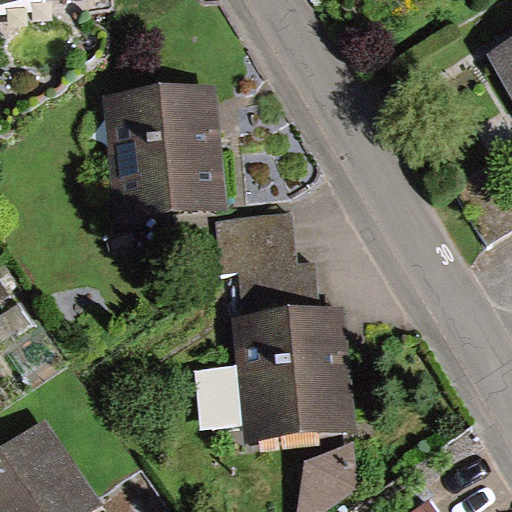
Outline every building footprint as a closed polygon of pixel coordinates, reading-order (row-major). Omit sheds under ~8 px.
[(511,40),(487,55),(511,96),(511,40)] [(104,93),(116,221),(230,211),(221,120),(218,82),(104,93)] [(248,312),(318,306),(314,265),(297,266),(295,214),(214,233),(216,268),(245,266),(248,312)] [(0,299),(9,294),(0,280),(0,299)] [(244,443),(358,434),(351,341),(348,304),(318,306),(248,312),(234,313),(244,443)] [(89,511),(101,504),(47,426),(0,457),(0,511),(89,511)] [(305,463),(303,511),(317,511),(358,490),(353,443),(305,463)]
